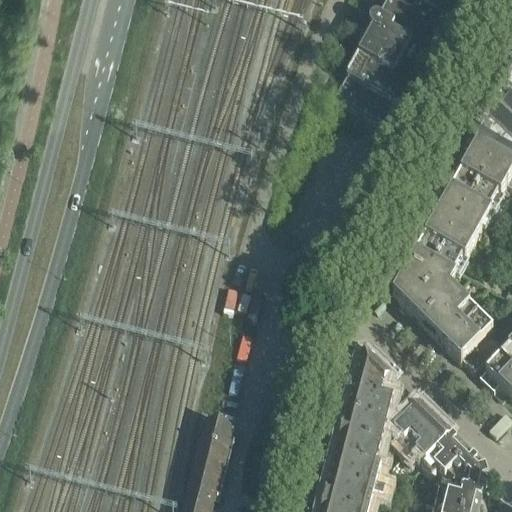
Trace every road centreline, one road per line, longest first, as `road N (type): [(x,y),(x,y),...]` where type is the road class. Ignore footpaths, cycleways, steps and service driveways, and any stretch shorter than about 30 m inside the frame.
road 1 (secondary): [(0,447),(128,0)]
road 2 (secondary): [(90,0),(0,351)]
road 3 (residential): [(352,321),(511,25)]
road 4 (unknown): [(359,0),(265,200),(264,237),(286,251)]
road 5 (unknown): [(286,251),(237,511)]
road 6 (residential): [(510,464),(352,321)]
road 7 (residential): [(299,511),(352,321)]
road 8 (unknown): [(286,251),(300,256),(323,245),(373,138)]
